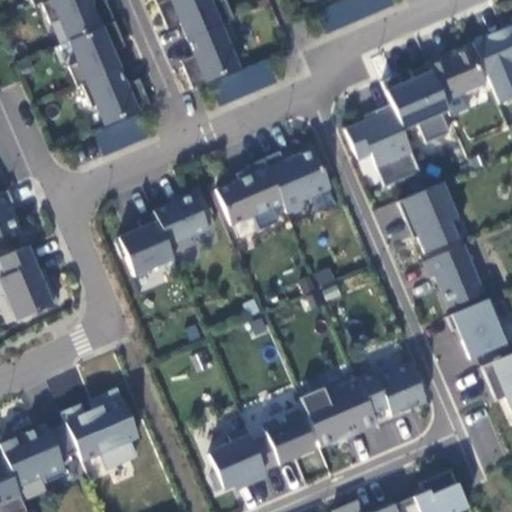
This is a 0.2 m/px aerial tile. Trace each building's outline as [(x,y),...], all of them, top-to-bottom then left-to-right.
[(88,0),(51,0),(41,4),(50,24),(59,20),(69,42),(114,22),(111,13),(106,2),(92,8),(90,3),(88,0)] [(104,0),(96,0),(90,3),(92,8),(106,2),(104,0)] [(224,24),(233,20),(224,0),(220,0),(209,5),(207,0),(166,0),(155,5),(159,14),(163,24),(177,18),(180,24),(187,40),(224,24)] [(390,0),(342,0),(314,12),(324,35),(393,6),(390,0)] [(177,18),(163,24),(166,30),(180,24),(177,18)] [(81,85),(118,70),(111,53),(109,47),(123,41),(119,32),(114,22),(69,42),(78,63),(68,67),(77,87),(81,85)] [(233,47),(224,24),(187,40),(193,56),(196,62),(182,68),(186,76),(191,89),(237,70),(228,49),(233,47)] [(511,99),(511,29),(506,32),(504,30),(493,35),(472,43),(499,105),(511,99)] [(123,41),(109,47),(111,53),(125,47),(123,41)] [(435,59),(426,63),(428,66),(444,103),(485,86),(470,50),(444,61),(442,56),(435,59)] [(193,56),(180,62),(182,68),(196,62),(193,56)] [(266,60),(209,84),(218,107),(276,83),(266,60)] [(444,103),(428,66),(410,73),(415,85),(404,89),(398,75),(391,78),(380,82),(390,105),(401,131),(417,125),(425,145),(449,134),(440,114),(447,111),(444,103)] [(118,70),(81,85),(91,107),(96,105),(105,127),(151,107),(146,96),(142,85),(128,91),(125,85),(118,70)] [(139,79),(125,85),(128,91),(142,85),(139,79)] [(401,131),(390,105),(374,111),(376,116),(358,124),(343,130),(356,160),(369,155),(383,187),(419,172),(401,131)] [(139,114),(93,134),(102,157),(148,137),(139,114)] [(279,153),(262,159),(284,210),(286,214),(303,206),(301,201),(329,189),(313,150),(291,160),(283,163),(279,153)] [(284,210),(262,159),(246,166),(248,169),(235,174),(238,181),(214,190),(230,226),(252,217),(258,231),(278,223),(274,214),(284,210)] [(441,184),(396,203),(403,220),(408,218),(416,238),(423,254),(456,240),(448,222),(456,219),(441,184)] [(153,215),(170,256),(192,246),(189,238),(214,227),(198,188),(178,196),(180,201),(172,204),(152,213),(153,215)] [(0,193),(0,237),(16,230),(12,220),(7,208),(15,205),(8,190),(0,193)] [(134,278),(173,261),(170,256),(153,215),(137,222),(140,229),(128,234),(117,239),(115,245),(121,260),(125,258),(134,278)] [(441,295),(447,309),(483,294),(463,245),(422,263),(429,279),(434,277),(441,295)] [(25,248),(0,258),(0,295),(1,295),(13,323),(55,305),(48,290),(44,279),(39,281),(25,248)] [(313,273),(318,287),(334,282),(330,268),(313,273)] [(489,299),(445,318),(452,332),(457,330),(462,343),(469,360),(504,345),(490,314),(495,312),(489,299)] [(511,355),(481,368),(489,385),(498,382),(501,390),(507,402),(511,415),(511,355)] [(373,374),(357,382),(375,423),(377,428),(395,421),(411,414),(409,409),(425,402),(408,364),(375,378),(373,374)] [(357,382),(356,380),(324,394),(322,388),(298,399),(319,448),(331,443),(345,436),(346,439),(362,432),(361,430),(375,423),(357,382)] [(489,385),(492,394),(501,390),(498,382),(489,385)] [(60,415),(64,424),(77,453),(81,462),(99,454),(105,470),(134,457),(128,442),(137,438),(117,390),(98,398),(87,403),(94,419),(88,422),(81,406),(60,415)] [(251,444),(263,472),(314,450),(297,410),(283,417),(285,422),(278,425),(275,420),(261,426),(265,437),(251,444)] [(77,453),(64,424),(47,432),(45,426),(35,430),(20,436),(0,444),(0,451),(16,490),(42,479),(45,485),(66,476),(60,461),(77,453)] [(0,437),(0,444),(20,436),(18,430),(0,437)] [(214,473),(210,475),(217,492),(236,484),(247,479),(249,484),(265,477),(263,472),(251,444),(245,430),(228,437),(231,445),(207,456),(214,473)] [(0,511),(26,511),(16,490),(0,451),(0,511)] [(395,511),(462,511),(467,510),(451,472),(436,478),(419,485),(423,494),(393,507),(395,511)] [(395,511),(393,507),(392,503),(375,510),(375,511),(360,511),(357,503),(345,508),(335,511),(395,511)]
